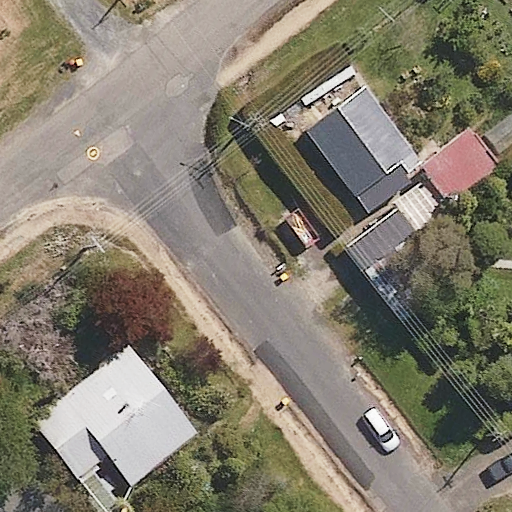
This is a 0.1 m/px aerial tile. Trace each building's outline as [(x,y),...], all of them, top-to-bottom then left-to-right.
[(418,166),(355,89),(301,132),(363,209),(418,166)] [(511,151),(511,108),(511,109),(481,133),(502,160),(511,151)] [(495,166),(466,130),(417,170),(446,206),(495,166)] [(436,208),(414,182),(338,246),(360,272),(436,208)] [(511,343),(503,351),(511,360),(511,311),(508,315),(511,319),(511,343)] [(191,436),(122,348),(27,423),(97,511),(106,511),(116,505),(106,492),(120,481),(125,487),(191,436)]
